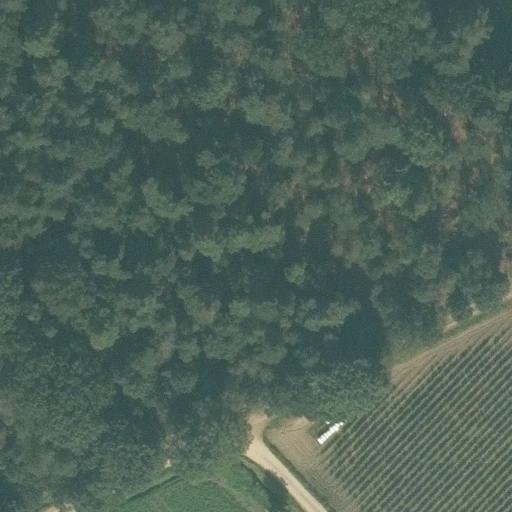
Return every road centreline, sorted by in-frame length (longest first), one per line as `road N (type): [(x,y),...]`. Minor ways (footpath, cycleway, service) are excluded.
road 1 (track): [(232,430),(511,290)]
road 2 (track): [(68,511),(232,430)]
